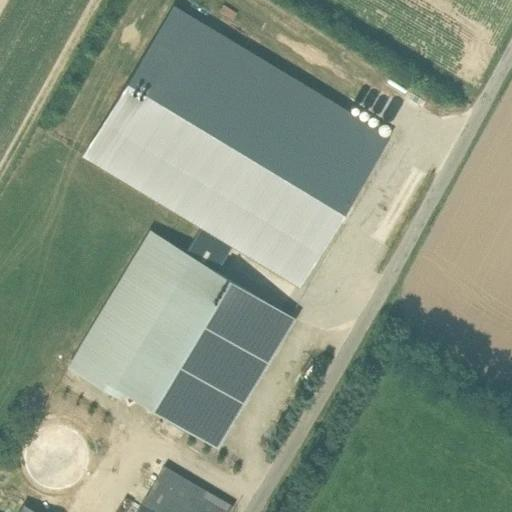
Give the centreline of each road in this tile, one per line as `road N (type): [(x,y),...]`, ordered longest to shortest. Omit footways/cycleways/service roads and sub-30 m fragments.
road 1 (track): [(511,38),(249,511)]
road 2 (track): [(113,511),(142,457),(159,449),(257,499)]
